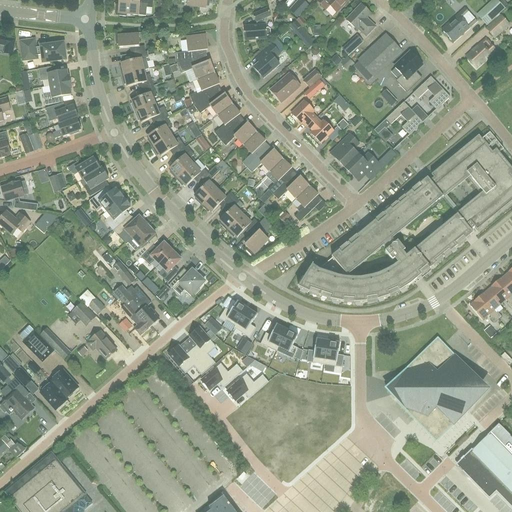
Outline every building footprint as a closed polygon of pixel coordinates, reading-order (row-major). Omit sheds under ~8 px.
[(132,0),(132,2),(120,1),(119,5),(117,5),(116,15),(126,16),(126,14),(138,15),(139,9),(146,9),(147,0),(132,0)] [(298,19),(310,6),(302,0),(297,0),(289,10),(298,19)] [(348,0),(317,0),(325,9),(329,5),(337,13),(348,0)] [(504,7),(497,0),(493,0),(478,15),(486,24),(504,7)] [(371,14),(361,5),(346,20),(356,30),(357,29),(366,37),(376,27),(369,21),(368,21),(366,19),(371,14)] [(465,8),(458,15),(442,29),(453,42),(477,21),(465,8)] [(257,26),(244,27),(245,41),(267,39),(266,25),(265,25),(265,18),(271,16),(268,9),(253,15),(256,22),(257,26)] [(510,24),(501,15),(486,29),(495,39),(510,24)] [(296,21),(300,26),(305,22),(301,17),(296,21)] [(296,21),(296,20),(291,24),(295,30),(300,26),(296,21)] [(132,47),(133,54),(145,52),(144,46),(139,47),(138,35),(126,36),(126,33),(116,34),(116,45),(119,44),(119,48),(132,47)] [(386,34),(357,60),(374,78),(402,52),(386,34)] [(177,64),(207,56),(206,51),(207,50),(205,35),(195,36),(195,39),(187,40),(188,52),(176,53),(177,64)] [(349,41),(355,48),(362,41),(356,35),(349,41)] [(275,40),(284,47),(288,43),(279,36),(275,40)] [(0,44),(14,47),(16,39),(7,37),(1,37),(0,43),(0,44)] [(485,39),(466,57),(476,68),(491,55),(490,54),(495,50),(485,39)] [(23,57),(42,55),(43,62),(65,59),(65,57),(66,55),(66,51),(64,50),(63,44),(41,47),(35,48),(34,40),(21,42),(23,57)] [(280,54),(271,43),(255,57),(259,63),(254,68),(263,79),(280,65),(274,59),(280,54)] [(409,50),(393,66),(401,75),(395,81),(407,92),(422,78),(416,72),(423,65),(409,50)] [(148,52),(145,52),(133,54),(134,61),(121,64),(122,66),(120,67),(122,76),(144,70),(149,69),(146,58),(149,58),(148,52)] [(156,56),(149,57),(151,64),(157,63),(156,56)] [(209,62),(207,56),(177,64),(181,74),(193,69),(197,80),(215,73),(210,61),(209,62)] [(330,60),(335,66),(339,63),(334,57),(330,60)] [(347,71),(355,64),(350,59),(343,66),(347,71)] [(178,72),(175,65),(170,67),(172,74),(178,72)] [(50,86),(70,83),(69,76),(68,76),(67,71),(54,73),(53,67),(38,69),(40,81),(49,80),(50,86)] [(144,70),(122,76),(124,85),(126,84),(127,86),(139,83),(141,90),(153,86),(152,80),(150,74),(145,76),(144,70)] [(321,77),(315,71),(303,81),(309,88),(321,77)] [(215,73),(197,80),(202,91),(190,96),(194,106),(220,90),(218,85),(219,85),(215,73)] [(289,74),(270,90),(281,103),(300,86),(289,74)] [(434,97),(429,102),(436,110),(450,97),(430,77),(413,94),(418,99),(428,90),(434,97)] [(308,100),(324,86),(318,80),(303,94),(308,100)] [(70,83),(50,86),(51,93),(43,94),(45,105),(59,103),(58,97),(71,95),(70,89),(71,89),(70,83)] [(153,86),(141,90),(144,96),(132,101),(133,104),(131,104),(134,113),(155,104),(152,98),(157,97),(153,86)] [(220,90),(194,106),(200,114),(210,106),(217,116),(232,104),(225,94),(224,95),(220,90)] [(22,92),(15,93),(17,100),(24,98),(22,92)] [(335,100),(339,104),(344,100),(340,96),(335,100)] [(392,97),(387,102),(391,106),(396,102),(392,97)] [(0,122),(4,121),(2,113),(10,111),(7,98),(0,99),(0,122)] [(308,127),(317,118),(312,114),(314,112),(304,101),(291,114),(301,124),(303,122),(308,127)] [(402,127),(409,135),(423,123),(403,102),(374,130),(378,134),(384,128),(386,129),(391,125),(391,124),(401,115),(407,122),(402,127)] [(72,120),(78,118),(73,106),(62,110),(60,104),(45,109),(50,122),(58,119),(60,124),(58,124),(58,125),(64,123),(72,120)] [(157,110),(155,104),(134,113),(138,121),(140,120),(141,123),(153,118),(156,124),(167,118),(169,117),(166,112),(164,107),(157,110)] [(232,104),(217,116),(225,125),(214,133),(221,141),(243,120),(239,115),(240,114),(232,104)] [(64,123),(58,125),(60,130),(53,133),(55,139),(63,136),(63,137),(73,133),(74,134),(78,133),(79,131),(81,130),(80,129),(81,127),(80,123),(78,122),(76,119),(78,118),(72,120),(64,123)] [(167,118),(156,124),(159,130),(148,137),(149,139),(147,140),(152,148),(171,136),(168,130),(172,128),(170,123),(167,118)] [(320,144),(327,137),(333,131),(323,121),(321,123),(317,118),(308,127),(313,131),(310,133),(320,144)] [(348,125),(343,119),(336,126),(342,131),(348,125)] [(243,120),(221,141),(226,146),(235,137),(243,146),(257,132),(248,124),(247,124),(243,120)] [(6,132),(0,133),(0,158),(8,156),(8,155),(10,154),(7,143),(9,143),(6,132)] [(257,132),(243,146),(251,154),(242,163),(247,168),(269,147),(264,142),(265,141),(257,132)] [(37,133),(28,136),(30,141),(31,142),(39,138),(37,133)] [(19,137),(22,144),(30,141),(28,136),(27,134),(19,137)] [(344,168),(358,154),(353,150),(359,144),(350,134),(331,153),(336,158),(335,159),(344,168)] [(171,136),(152,148),(157,155),(159,154),(160,156),(171,150),(175,155),(185,148),(182,143),(179,138),(174,141),(171,136)] [(213,145),(217,141),(214,136),(209,140),(213,145)] [(337,281),(337,280),(317,273),(316,275),(312,273),(309,271),(314,265),(313,264),(298,288),(310,293),(311,289),(321,293),(319,296),(321,297),(322,293),(332,296),(331,300),(344,303),(344,299),(354,299),(354,303),(367,303),(367,299),(377,297),(377,301),(390,297),(389,293),(398,289),(399,292),(410,285),(408,282),(411,280),(414,283),(421,276),(419,273),(427,267),(429,270),(436,264),(434,261),(440,256),(443,259),(444,258),(441,255),(448,249),(450,252),(457,247),(455,243),(463,237),(465,240),(473,234),(471,230),(474,227),(477,230),(511,201),(511,176),(511,175),(511,173),(511,168),(496,149),(492,152),(479,136),(431,175),(434,178),(430,181),(428,178),(368,227),(371,230),(367,233),(365,230),(332,257),(344,272),(352,266),(353,267),(370,253),(369,252),(381,242),(388,250),(385,252),(393,261),(395,259),(402,267),(396,272),(395,273),(391,275),(390,273),(380,278),(380,280),(378,280),(374,282),(373,280),(362,282),(362,284),(360,284),(355,284),(355,282),(344,281),(344,283),(341,283),(337,281)] [(187,146),(185,148),(175,155),(179,160),(170,169),(172,171),(170,172),(176,179),(193,164),(189,160),(194,155),(191,151),(187,146)] [(273,151),(269,147),(247,168),(252,173),(261,164),(269,173),(283,159),(274,150),(273,151)] [(388,160),(399,153),(395,148),(384,155),(388,160)] [(362,159),(358,154),(344,168),(354,177),(359,182),(377,164),(378,163),(378,162),(368,153),(362,159)] [(82,180),(102,168),(100,169),(99,167),(100,165),(98,160),(95,160),(94,158),(87,162),(86,159),(79,164),(78,162),(68,168),(72,174),(75,174),(78,173),(82,180)] [(378,162),(378,163),(377,164),(382,170),(388,164),(382,158),(378,162)] [(283,159),(269,173),(278,181),(268,190),(273,195),(295,174),(291,169),(292,168),(283,159)] [(200,173),(193,164),(176,179),(182,186),(184,184),(186,186),(195,178),(199,182),(208,174),(204,169),(200,173)] [(216,167),(208,174),(213,178),(220,171),(216,167)] [(102,168),(82,180),(84,179),(87,185),(84,187),(90,197),(101,190),(98,185),(109,179),(107,177),(108,174),(106,170),(103,170),(102,168)] [(57,176),(50,178),(55,193),(62,191),(60,185),(65,184),(62,174),(57,176)] [(208,174),(199,182),(204,187),(195,196),(197,198),(195,200),(201,206),(217,190),(209,182),(213,178),(208,174)] [(295,174),(273,195),(278,200),(287,191),(296,199),(309,186),(300,177),(300,178),(295,174)] [(8,187),(2,188),(6,201),(24,196),(28,194),(24,181),(20,183),(17,184),(17,182),(7,185),(8,187)] [(253,190),(257,195),(262,191),(257,186),(253,190)] [(296,210),(298,213),(295,217),(300,222),(322,201),(317,196),(318,195),(309,186),(296,199),(301,205),(296,210)] [(106,212),(123,198),(122,198),(123,197),(122,196),(123,195),(123,193),(121,190),(119,190),(118,191),(117,189),(116,190),(115,189),(104,198),(100,193),(89,201),(97,211),(102,207),(106,212)] [(225,198),(217,190),(201,206),(208,212),(210,211),(211,212),(220,203),(225,208),(235,197),(231,193),(225,198)] [(235,197),(225,208),(229,212),(220,221),(222,223),(220,225),(227,231),(243,215),(238,211),(243,205),(235,197)] [(123,198),(106,212),(110,217),(105,221),(113,230),(113,231),(124,222),(119,217),(130,208),(130,207),(130,206),(129,205),(130,204),(131,202),(128,199),(126,199),(125,200),(124,198),(123,199),(123,198)] [(23,210),(37,212),(38,204),(24,202),(23,210)] [(79,218),(84,214),(80,209),(75,213),(79,218)] [(23,232),(30,223),(20,214),(15,219),(6,212),(0,219),(0,224),(13,235),(18,228),(23,232)] [(45,213),(34,225),(43,233),(57,217),(45,213)] [(287,220),(289,218),(284,213),(279,218),(284,222),(287,220)] [(251,223),(243,215),(227,231),(233,237),(235,236),(237,237),(246,228),(250,233),(259,224),(254,219),(251,223)] [(124,222),(113,231),(118,236),(120,234),(122,237),(128,237),(130,235),(133,239),(149,224),(148,223),(146,221),(143,219),(139,216),(128,227),(124,222)] [(263,219),(259,224),(250,233),(254,237),(245,246),(248,249),(247,251),(254,258),(261,251),(260,249),(268,240),(264,236),(266,234),(266,221),(263,219)] [(134,249),(136,252),(132,256),(137,261),(141,257),(150,248),(151,248),(146,243),(155,234),(153,229),(150,226),(149,224),(133,239),(135,241),(134,244),(134,249)] [(150,248),(141,257),(149,265),(155,260),(159,265),(173,251),(170,248),(170,247),(167,244),(165,244),(164,243),(155,252),(150,248)] [(173,251),(159,265),(164,269),(158,274),(168,283),(176,274),(172,269),(181,259),(180,258),(180,257),(177,254),(176,254),(173,251)] [(135,281),(119,262),(118,264),(108,252),(102,258),(111,269),(112,268),(129,287),(135,281)] [(0,266),(3,269),(10,262),(4,257),(0,261),(0,266)] [(179,274),(169,285),(178,294),(180,296),(185,291),(191,296),(192,295),(205,282),(204,280),(203,279),(200,276),(199,276),(192,270),(184,279),(179,274)] [(511,294),(511,284),(504,276),(500,279),(495,283),(511,302),(511,296),(511,295),(511,294)] [(511,306),(511,302),(495,283),(491,286),(492,287),(487,291),(500,305),(506,300),(508,302),(507,303),(511,308),(511,306)] [(146,320),(151,326),(159,319),(148,306),(151,303),(139,289),(137,292),(131,286),(127,290),(122,285),(113,294),(123,305),(124,305),(125,307),(133,299),(138,306),(139,305),(147,313),(145,314),(148,317),(146,320)] [(159,289),(155,285),(150,290),(155,294),(159,289)] [(161,291),(165,295),(170,290),(166,286),(161,291)] [(483,294),(478,297),(497,320),(501,316),(497,312),(496,313),(494,310),(500,305),(487,291),(483,294)] [(497,320),(478,297),(474,301),(474,302),(470,306),(482,320),(489,315),(491,317),(490,318),(494,323),(497,320)] [(96,299),(89,306),(98,315),(105,308),(97,299),(96,299)] [(124,305),(123,305),(124,305),(121,308),(132,322),(133,321),(137,326),(134,329),(140,336),(151,326),(146,320),(148,317),(145,314),(147,313),(139,305),(138,306),(133,299),(125,307),(124,305)] [(225,322),(222,326),(231,332),(233,328),(235,326),(247,308),(238,302),(237,301),(236,303),(230,312),(225,320),(226,320),(225,322)] [(86,327),(96,317),(82,302),(71,312),(86,327)] [(235,326),(233,328),(244,335),(250,325),(257,314),(256,314),(247,308),(235,326)] [(225,309),(219,319),(225,322),(226,320),(225,320),(230,312),(225,309)] [(133,326),(126,318),(119,325),(125,332),(133,326)] [(213,321),(209,324),(214,330),(218,327),(213,321)] [(271,336),(266,346),(277,352),(287,330),(277,325),(276,324),(271,336)] [(250,325),(244,335),(249,338),(255,328),(250,325)] [(497,333),(490,325),(484,331),(490,339),(497,333)] [(24,332),(29,336),(34,331),(29,326),(24,332)] [(215,363),(207,355),(215,347),(199,328),(190,336),(191,337),(198,345),(192,350),(208,369),(215,363)] [(287,330),(277,352),(287,357),(292,346),(298,334),(297,334),(297,335),(287,330)] [(42,362),(53,351),(34,331),(23,342),(42,362)] [(213,341),(217,338),(210,331),(206,334),(213,341)] [(101,332),(87,344),(93,351),(96,348),(106,360),(117,351),(101,332)] [(265,333),(260,344),(266,346),(271,336),(265,333)] [(436,338),(437,339),(429,347),(428,346),(428,347),(420,355),(419,355),(420,356),(412,364),(411,363),(411,364),(403,372),(403,371),(402,372),(403,372),(394,380),(393,380),(394,381),(389,385),(390,385),(390,393),(389,393),(394,398),(393,398),(394,399),(394,398),(410,415),(410,416),(411,415),(419,423),(418,424),(419,424),(427,432),(427,433),(435,441),(435,442),(436,441),(436,442),(437,441),(436,441),(453,424),(454,425),(454,424),(469,409),(470,410),(471,409),(471,408),(474,403),(476,399),(478,395),(478,391),(479,391),(479,389),(478,389),(478,386),(477,382),(475,378),(471,373),(471,371),(457,356),(456,357),(438,339),(438,338),(437,338),(436,338)] [(314,351),(312,363),(324,365),(328,341),(317,339),(316,339),(314,351)] [(246,341),(244,345),(241,342),(236,349),(245,355),(251,345),(246,341)] [(328,341),(324,365),(336,367),(338,355),(340,342),(339,342),(339,343),(328,341)] [(292,346),(287,357),(293,359),(298,348),(292,346)] [(194,366),(201,375),(208,369),(192,350),(186,356),(178,347),(169,354),(185,373),(194,366)] [(18,380),(25,387),(32,380),(10,356),(3,362),(18,380)] [(255,361),(248,357),(242,362),(247,368),(255,361)] [(266,367),(255,361),(250,366),(263,373),(266,367)] [(4,382),(9,378),(11,375),(3,366),(0,363),(0,378),(3,383),(4,382)] [(237,366),(228,373),(220,365),(215,369),(207,376),(201,381),(209,390),(218,382),(223,388),(242,372),(237,366)] [(215,369),(213,367),(205,373),(207,376),(215,369)] [(52,383),(66,398),(67,397),(69,397),(72,395),(73,393),(78,388),(63,371),(51,381),(52,383)] [(249,399),(268,382),(262,376),(253,384),(246,375),(227,392),(235,401),(244,393),(249,399)] [(190,386),(193,383),(187,376),(182,379),(189,387),(190,386)] [(18,380),(11,387),(16,393),(1,406),(9,414),(14,410),(22,419),(33,409),(30,405),(36,400),(25,387),(18,380)] [(52,383),(51,381),(50,381),(52,383),(47,387),(46,385),(43,385),(40,388),(40,391),(41,392),(40,393),(55,411),(68,400),(66,398),(52,383)] [(305,388),(251,436),(284,475),(309,453),(307,451),(312,446),(314,448),(339,426),(305,388)] [(490,432),(462,460),(474,471),(468,477),(479,488),(489,499),(496,493),(497,494),(511,508),(511,437),(499,425),(499,424),(490,432)] [(10,450),(15,445),(11,441),(10,442),(4,436),(1,439),(10,450)] [(92,503),(51,454),(5,493),(10,500),(19,511),(83,511),(84,510),(92,503)] [(93,475),(99,491),(95,493),(98,500),(108,496),(100,473),(93,475)] [(371,500),(362,511),(391,511),(404,494),(394,487),(396,485),(386,478),(374,495),(373,494),(370,500),(371,500)] [(235,511),(222,494),(207,505),(209,508),(203,511),(235,511)]
